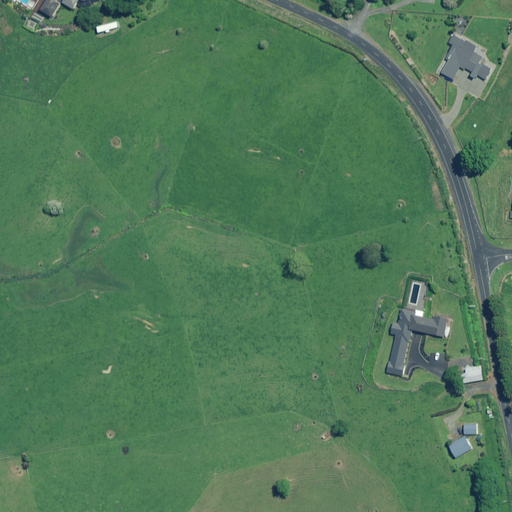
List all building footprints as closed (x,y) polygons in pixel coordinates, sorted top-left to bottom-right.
[(49,0),(44,10),(56,17),(64,2),(77,10),(82,0),(83,0),(85,2),(92,0),(49,0)] [(453,79),(460,68),(465,71),(466,68),(475,73),(473,76),(477,79),(478,75),(487,80),(493,70),(481,63),(484,57),(475,52),(478,47),(467,41),(466,42),(453,35),(449,43),(454,46),(446,59),(450,61),(443,74),(453,79)] [(417,313),(404,309),(400,324),(396,323),(393,334),(398,335),(389,372),(404,376),(407,365),(415,330),(444,337),(449,319),(436,316),(435,319),(416,315),(417,313)] [(485,380),(482,366),(466,369),(469,383),(485,380)] [(477,434),(477,424),(463,425),(464,435),(477,434)] [(472,450),(466,437),(450,445),(457,458),(472,450)]
